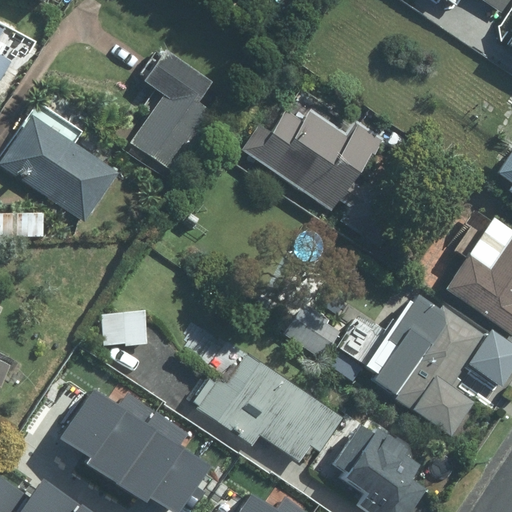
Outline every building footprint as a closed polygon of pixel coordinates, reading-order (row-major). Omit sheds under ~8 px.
[(0,53),(15,29),(0,21),(0,53)] [(217,84),(171,51),(149,83),(168,97),(134,141),(177,173),(220,115),(204,104),(217,84)] [(276,134),(263,127),(247,152),(335,212),(343,201),(352,208),(343,221),(382,248),(392,231),(378,220),(394,199),(368,183),(365,187),(360,184),(388,140),(358,119),(350,133),(316,110),(309,124),(291,112),(276,134)] [(124,175),(38,116),(3,166),(89,226),(124,175)] [(213,224),(188,205),(176,221),(202,240),(213,224)] [(48,214),(0,215),(0,236),(48,236),(48,214)] [(511,247),(496,270),(474,255),(450,291),(511,333),(511,247)] [(445,310),(424,297),(394,341),(418,358),(415,363),(418,365),(415,369),(395,354),(376,381),(397,396),(396,398),(456,437),(476,407),(477,408),(496,377),(473,361),(490,336),(447,307),(445,310)] [(0,392),(14,366),(0,359),(0,324),(8,310),(0,305),(0,392)] [(285,333),(325,358),(341,332),(301,307),(285,333)] [(148,311),(101,312),(102,348),(148,347),(148,311)] [(348,420),(252,354),(230,385),(222,380),(201,410),(257,448),(264,438),(304,464),(315,448),(324,454),(348,420)] [(75,459),(106,479),(150,411),(119,391),(113,400),(84,381),(50,434),(80,452),(75,459)] [(179,429),(150,411),(106,479),(137,498),(141,491),(168,508),(196,463),(168,446),(179,429)] [(378,436),(366,427),(340,466),(358,477),(355,481),(376,497),(366,508),(371,511),(413,511),(429,490),(419,482),(425,467),(410,456),(413,451),(383,431),(378,436)] [(0,511),(73,511),(79,503),(33,473),(22,491),(0,476),(0,511)] [(305,511),(278,495),(273,504),(244,485),(227,511),(305,511)] [(93,511),(79,503),(73,511),(93,511)]
